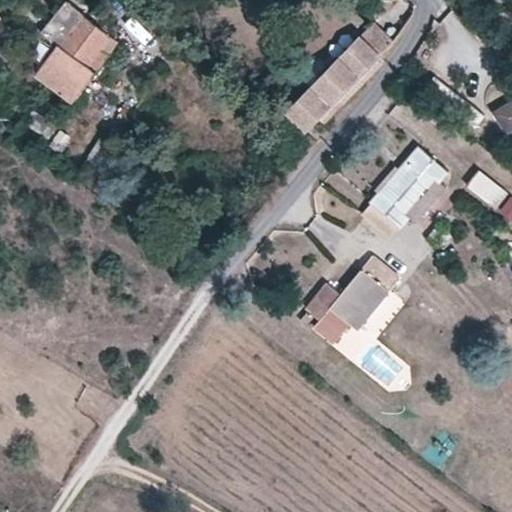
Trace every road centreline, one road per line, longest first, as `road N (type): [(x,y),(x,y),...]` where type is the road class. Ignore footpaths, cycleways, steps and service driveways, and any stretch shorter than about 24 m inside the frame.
road 1 (unclassified): [(107,436),(220,275),(394,66),(428,0)]
road 2 (track): [(203,511),(121,465),(107,436)]
